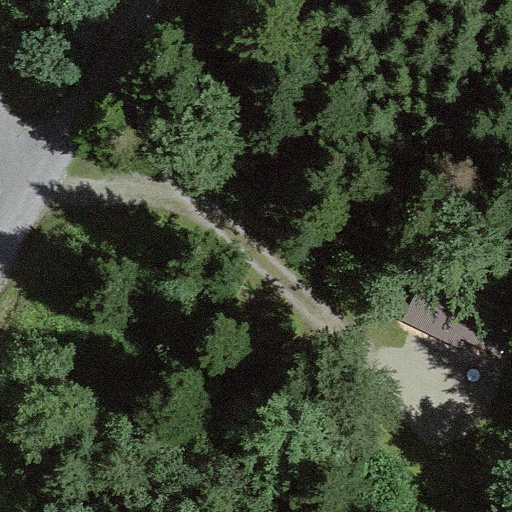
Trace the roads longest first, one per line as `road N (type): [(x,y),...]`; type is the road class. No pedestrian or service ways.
road 1 (track): [(440,414),(200,206),(28,197),(147,0)]
road 2 (track): [(200,206),(111,60)]
road 3 (track): [(0,250),(28,197),(0,121)]
